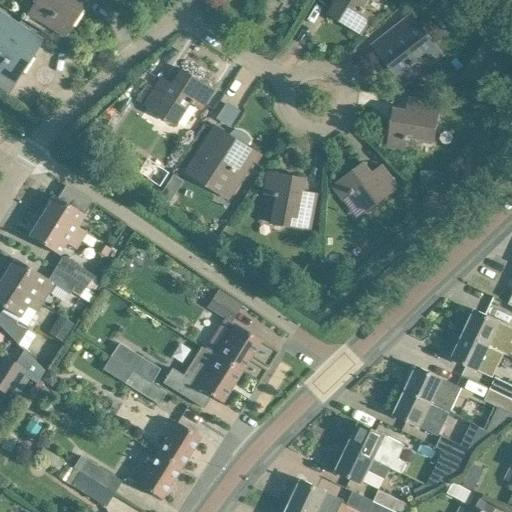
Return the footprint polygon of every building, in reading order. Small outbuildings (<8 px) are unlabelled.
[(33,0),(25,12),(64,37),(85,4),(78,0),(33,0)] [(337,0),(328,14),(361,35),(374,16),(363,9),(368,0),(337,0)] [(414,0),(425,10),(435,0),(414,0)] [(27,30),(10,19),(0,13),(0,59),(2,61),(0,62),(0,93),(5,97),(35,51),(15,39),(22,29),(26,31),(27,30)] [(432,48),(408,17),(382,37),(383,38),(387,35),(394,45),(380,56),(404,86),(422,72),(414,62),(432,48)] [(482,81),(502,49),(497,45),(488,40),(461,78),(466,85),(482,81)] [(191,103),(202,110),(215,90),(182,70),(170,89),(160,83),(162,78),(161,78),(144,105),(177,126),(191,103)] [(232,112),(244,118),(253,100),(241,95),(232,112)] [(434,142),(441,103),(409,98),(409,100),(414,100),(412,112),(394,109),(388,148),(405,150),(407,138),(434,142)] [(215,125),(204,142),(184,173),(229,201),(258,153),(248,147),(248,145),(250,140),(247,135),(242,132),(236,131),(232,135),(231,136),(215,125)] [(367,211),(398,188),(382,166),(381,167),(384,171),(375,178),(364,163),(333,186),(344,201),(354,193),(367,211)] [(268,172),(264,195),(277,197),(272,224),(310,231),(317,194),(316,194),(315,199),(303,197),(307,179),(268,172)] [(167,185),(161,195),(171,202),(178,192),(167,185)] [(53,196),(41,216),(80,241),(85,232),(76,227),(83,215),(91,202),(65,186),(57,199),(53,196)] [(75,249),(80,241),(41,216),(28,237),(45,247),(58,255),(65,243),(75,249)] [(54,269),(85,288),(93,276),(63,257),(61,258),(54,269)] [(85,288),(54,269),(47,280),(14,259),(1,279),(41,304),(53,285),(69,295),(70,292),(79,297),(85,288)] [(35,312),(41,304),(1,279),(0,281),(0,306),(3,308),(0,312),(0,327),(17,345),(28,328),(16,321),(26,306),(35,312)] [(217,293),(207,308),(230,323),(239,308),(217,293)] [(464,334),(511,357),(511,329),(500,323),(501,323),(475,310),(464,334)] [(73,325),(65,320),(59,316),(48,333),(62,342),(73,325)] [(43,341),(50,323),(41,320),(34,337),(43,341)] [(218,358),(240,371),(260,340),(234,324),(227,335),(218,330),(205,350),(218,358)] [(511,358),(511,357),(464,334),(452,359),(478,371),(484,359),(499,366),(504,354),(511,358)] [(240,371),(218,358),(205,350),(201,347),(182,376),(171,369),(162,383),(186,397),(203,408),(210,396),(221,403),(240,372),(240,371)] [(19,368),(5,359),(0,367),(0,389),(4,392),(14,375),(19,368)] [(142,359),(133,371),(152,383),(161,370),(142,359)] [(406,391),(450,412),(462,388),(417,367),(406,391)] [(158,405),(165,392),(132,371),(124,384),(158,405)] [(28,379),(17,372),(7,389),(17,396),(28,379)] [(490,389),(511,399),(511,386),(496,378),(490,389)] [(511,399),(490,389),(484,400),(511,414),(511,399)] [(450,412),(406,391),(394,415),(439,436),(444,425),(450,412)] [(466,433),(475,436),(480,418),(471,416),(466,433)] [(43,423),(34,417),(23,434),(32,440),(43,423)] [(494,419),(488,430),(497,434),(507,425),(494,419)] [(157,454),(180,468),(199,437),(173,421),(164,436),(167,438),(157,454)] [(406,446),(359,423),(348,447),(393,468),(403,473),(407,464),(399,460),(406,446)] [(436,447),(467,462),(472,451),(441,437),(436,447)] [(392,470),(393,468),(348,447),(336,472),(362,484),(368,471),(385,479),(390,469),(392,470)] [(461,475),(467,462),(436,447),(436,448),(444,452),(438,464),(461,475)] [(42,448),(37,457),(58,470),(63,461),(42,448)] [(160,499),(180,468),(157,454),(147,470),(144,468),(135,483),(160,499)] [(121,482),(87,461),(80,456),(73,468),(114,494),(121,482)] [(114,494),(73,468),(66,464),(57,477),(105,508),(114,494)] [(459,485),(479,495),(484,483),(465,473),(459,485)] [(290,504),(307,511),(338,511),(344,501),(327,493),(327,492),(301,480),(290,504)] [(484,511),(490,502),(483,498),(453,482),(447,493),(464,502),(459,511),(484,511)] [(374,502),(394,511),(404,511),(408,505),(379,491),(374,502)] [(394,511),(374,502),(369,511),(394,511)]
